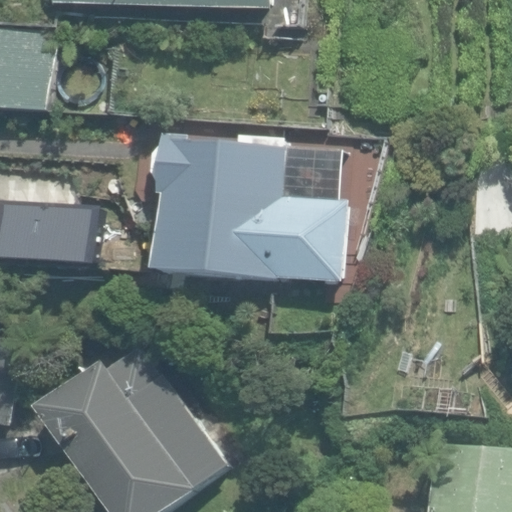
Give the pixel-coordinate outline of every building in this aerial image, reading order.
[(62,0),(62,6),(280,12),(280,0),(62,0)] [(0,110),(56,113),(60,29),(0,26),(0,110)] [(322,109),(333,109),(337,47),(325,46),(322,109)] [(364,110),(406,110),(406,54),(364,53),(364,110)] [(167,197),(163,273),(351,284),(356,205),(292,201),(295,139),(246,136),(245,146),(169,142),(166,197),(167,197)] [(61,262),(129,269),(135,223),(66,216),(61,262)] [(0,424),(17,427),(28,342),(0,338),(0,424)] [(49,412),(123,511),(180,511),(239,468),(172,377),(169,379),(146,349),(116,371),(112,365),(49,412)] [(436,511),(511,511),(511,452),(443,446),(439,485),(436,511)]
